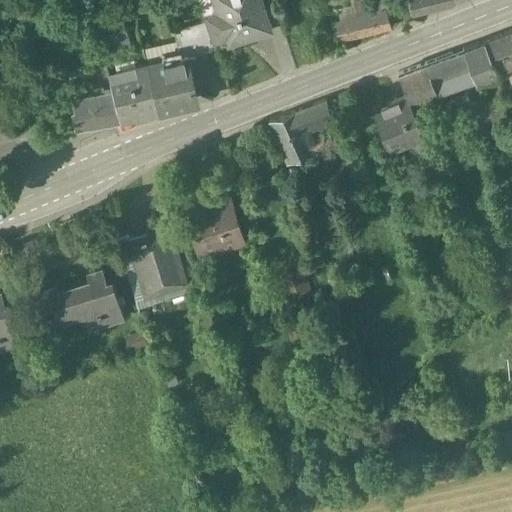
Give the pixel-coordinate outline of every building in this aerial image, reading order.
[(200,0),(206,16),(217,12),(213,0),(200,0)] [(213,0),(217,12),(226,38),(228,45),(248,39),(247,34),(271,26),(261,0),(213,0)] [(369,0),(372,9),(384,6),(383,1),(382,0),(369,0)] [(395,0),(388,0),(383,1),(384,6),(389,27),(401,24),(395,0)] [(409,0),(412,10),(453,0),(409,0)] [(90,13),(100,49),(128,41),(118,5),(90,13)] [(372,9),(332,19),(339,47),(390,34),(389,27),(384,6),(372,9)] [(217,12),(206,16),(207,20),(214,42),(226,38),(217,12)] [(207,20),(174,31),(182,57),(183,56),(187,59),(188,60),(206,54),(205,50),(216,47),(214,42),(207,20)] [(61,33),(73,97),(84,95),(79,66),(91,63),(82,28),(61,33)] [(511,34),(511,32),(485,43),(495,69),(511,62),(511,34)] [(485,43),(464,50),(470,66),(475,78),(476,82),(496,74),(495,69),(485,43)] [(464,50),(452,55),(458,71),(470,66),(464,50)] [(452,55),(399,74),(405,92),(409,102),(436,92),(432,80),(458,71),(452,55)] [(182,57),(148,65),(159,110),(176,106),(176,108),(185,105),(185,104),(197,101),(188,60),(187,59),(183,56),(182,57)] [(496,74),(499,84),(505,83),(506,86),(508,93),(511,91),(511,62),(495,69),(496,74)] [(148,65),(108,75),(117,106),(121,120),(159,110),(148,65)] [(436,92),(475,78),(470,66),(458,71),(432,80),(436,92)] [(506,86),(500,88),(502,96),(508,93),(506,86)] [(84,95),(73,97),(74,108),(71,109),(75,128),(113,122),(121,120),(117,106),(110,107),(108,90),(84,95)] [(511,91),(508,93),(502,96),(508,118),(511,115),(511,91)] [(423,135),(409,102),(405,92),(369,106),(387,150),(423,135)] [(467,94),(446,103),(451,114),(472,105),(467,94)] [(502,96),(486,102),(495,123),(508,118),(502,96)] [(0,126),(10,125),(8,101),(0,101),(0,126)] [(327,101),(313,106),(321,126),(328,123),(330,130),(340,127),(334,114),(332,115),(327,101)] [(493,147),(503,143),(495,123),(486,102),(476,106),(493,147)] [(313,106),(270,122),(288,164),(314,155),(304,132),(321,126),(313,106)] [(511,138),(511,130),(508,118),(495,123),(503,143),(511,138)] [(357,125),(343,131),(368,188),(382,182),(357,125)] [(429,152),(423,135),(387,150),(392,160),(409,153),(411,159),(429,152)] [(336,138),(329,141),(332,147),(339,144),(336,138)] [(237,185),(225,188),(228,199),(232,212),(244,208),(237,185)] [(228,199),(188,211),(202,255),(242,242),(232,212),(228,199)] [(99,215),(82,221),(85,231),(102,224),(99,215)] [(131,242),(130,243),(135,259),(146,296),(186,284),(169,230),(131,242)] [(129,237),(117,240),(124,263),(135,259),(130,243),(131,242),(129,237)] [(297,253),(274,261),(286,295),(309,287),(297,253)] [(103,266),(86,271),(88,278),(59,287),(58,282),(48,285),(58,319),(59,319),(83,312),(84,317),(98,313),(102,326),(125,318),(112,277),(107,278),(103,266)] [(48,285),(34,289),(46,329),(61,325),(59,319),(58,319),(48,285)] [(0,345),(1,350),(24,342),(11,301),(6,303),(2,291),(0,291),(0,345)] [(98,313),(84,317),(89,330),(102,326),(98,313)] [(142,330),(124,336),(131,355),(149,348),(142,330)]
